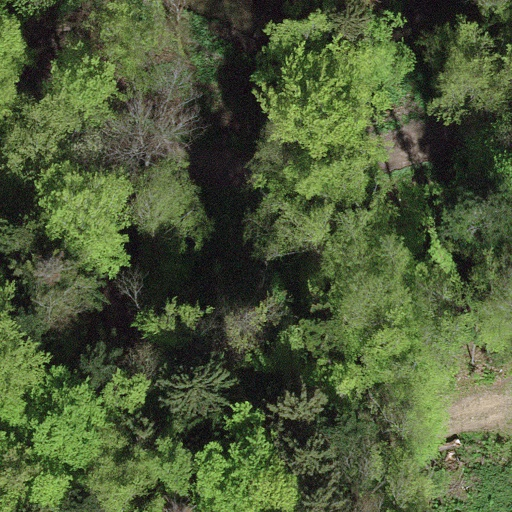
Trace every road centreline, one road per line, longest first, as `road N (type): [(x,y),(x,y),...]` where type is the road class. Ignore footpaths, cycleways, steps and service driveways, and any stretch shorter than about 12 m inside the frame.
road 1 (track): [(0,216),(181,365),(301,441),(367,448),(511,420)]
road 2 (track): [(511,119),(328,171),(274,176),(185,164),(0,92)]
